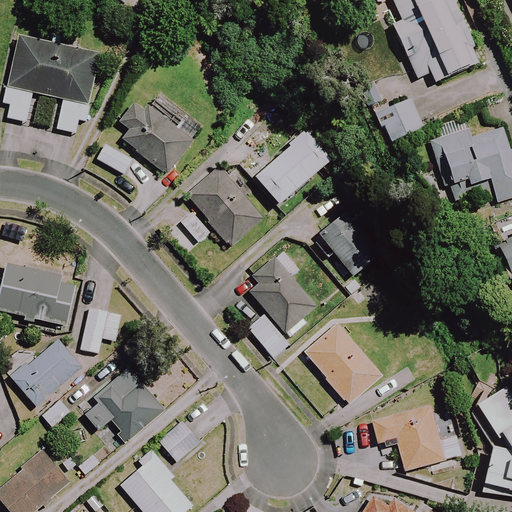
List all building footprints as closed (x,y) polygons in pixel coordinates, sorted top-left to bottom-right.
[(386,0),(391,9),(380,14),(415,87),(424,82),(427,88),(479,63),(484,60),(454,0),(386,0)] [(8,122),(30,127),(31,124),(53,128),(52,131),(73,136),(76,123),(82,125),(97,56),(18,39),(4,105),(11,107),(8,122)] [(437,124),(424,94),(371,117),(384,147),(437,124)] [(198,130),(168,105),(160,115),(148,104),(142,111),(132,103),(115,123),(123,130),(117,137),(163,176),(191,143),(188,141),(198,130)] [(280,127),(253,152),(268,169),(253,183),(276,209),(319,170),(280,127)] [(511,199),(511,155),(502,129),(467,142),(463,131),(427,145),(444,190),(464,182),(467,190),(486,183),(495,206),(511,199)] [(130,162),(103,146),(94,162),(121,178),(130,162)] [(184,208),(189,214),(176,226),(195,247),(212,231),(229,250),(262,220),(216,168),(183,198),(188,204),(184,208)] [(337,191),(295,224),(344,285),(385,251),(337,191)] [(511,236),(489,247),(506,284),(511,281),(511,236)] [(314,308),(290,280),(299,272),(281,252),(271,260),(251,277),(259,286),(247,296),(263,315),(244,331),(270,361),(287,346),(284,343),(305,325),(301,320),(314,308)] [(75,282),(8,266),(0,300),(0,314),(64,329),(75,282)] [(118,318),(86,311),(77,352),(95,356),(99,341),(112,344),(118,318)] [(380,377),(333,324),(296,356),(343,409),(380,377)] [(78,371),(55,344),(12,380),(36,407),(78,371)] [(163,413),(128,369),(105,388),(100,380),(69,404),(92,435),(106,424),(122,446),(163,413)] [(67,415),(56,403),(41,416),(52,428),(67,415)] [(372,448),(378,446),(379,451),(392,448),(400,474),(458,458),(453,439),(439,443),(428,404),(370,421),(373,431),(367,433),(372,448)] [(195,445),(176,425),(155,444),(174,465),(195,445)] [(511,452),(480,447),(474,489),(511,494),(511,452)] [(37,511),(68,484),(41,454),(0,492),(0,501),(9,511),(37,511)] [(172,479),(155,459),(119,490),(137,511),(186,511),(190,508),(168,482),(172,479)] [(427,511),(409,501),(407,505),(393,497),(389,503),(368,491),(355,511),(427,511)]
